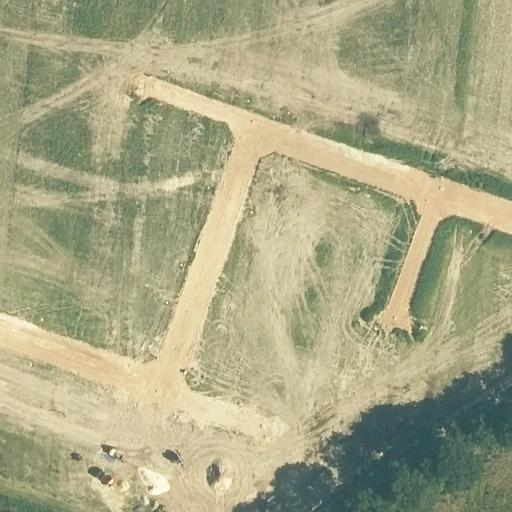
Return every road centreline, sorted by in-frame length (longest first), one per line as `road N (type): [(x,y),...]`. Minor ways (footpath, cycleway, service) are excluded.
road 1 (residential): [(257,132),(163,391)]
road 2 (residential): [(511,383),(333,511)]
road 3 (residential): [(440,198),(257,132)]
road 4 (residential): [(163,391),(0,332)]
road 5 (residential): [(440,198),(399,316)]
